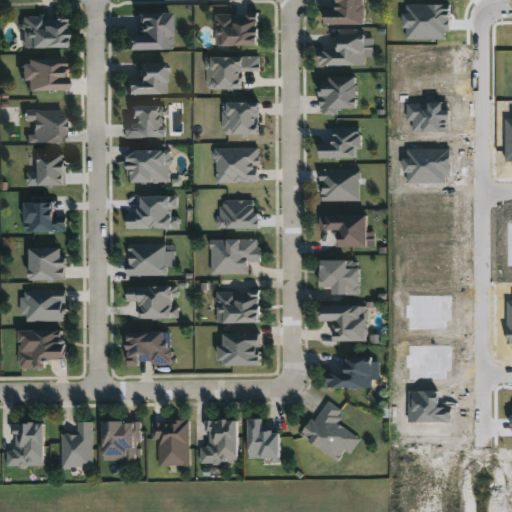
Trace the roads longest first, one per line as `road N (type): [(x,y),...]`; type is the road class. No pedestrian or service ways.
road 1 (residential): [(93,0),(98,389)]
road 2 (residential): [(296,389),(291,0)]
road 3 (residential): [(0,388),(296,389)]
